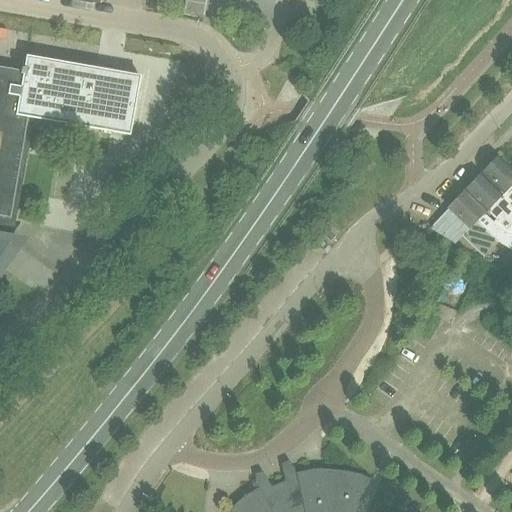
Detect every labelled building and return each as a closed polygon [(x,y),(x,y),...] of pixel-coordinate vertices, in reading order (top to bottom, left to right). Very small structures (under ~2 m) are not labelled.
[(0,239),(10,241),(11,240),(6,235),(10,231),(6,226),(10,222),(10,218),(25,133),(37,124),(42,121),(129,136),(140,77),(114,73),(113,72),(109,67),(103,71),(26,57),(24,69),(21,69),(21,73),(7,71),(0,69),(0,239)] [(511,173),(496,158),(482,173),(504,194),(501,197),(511,207),(511,173)] [(479,176),(465,191),(496,221),(493,224),(500,230),(511,237),(511,207),(501,197),(479,176)] [(493,224),(462,194),(448,209),(449,209),(470,229),(476,223),(492,238),(500,242),(511,250),(511,249),(511,237),(500,230),(493,224)] [(0,255),(10,242),(9,242),(10,241),(0,239),(0,255)] [(348,472),(337,471),(321,470),(316,470),(311,470),(296,474),(289,477),(285,479),(285,482),(271,487),(270,485),(264,487),(258,489),(249,495),(245,497),(237,503),(234,507),(229,511),(356,511),(371,480),(359,475),(348,472)]
